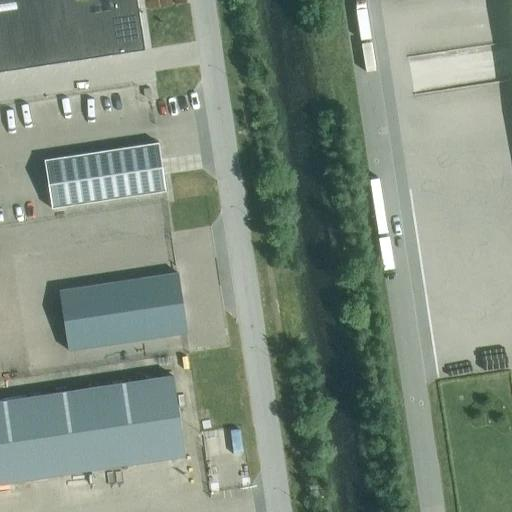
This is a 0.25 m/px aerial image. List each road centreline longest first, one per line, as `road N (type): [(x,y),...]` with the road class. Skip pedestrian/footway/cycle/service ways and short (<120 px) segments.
road 1 (unclassified): [(355,0),(432,511)]
road 2 (unclassified): [(279,511),(202,0)]
